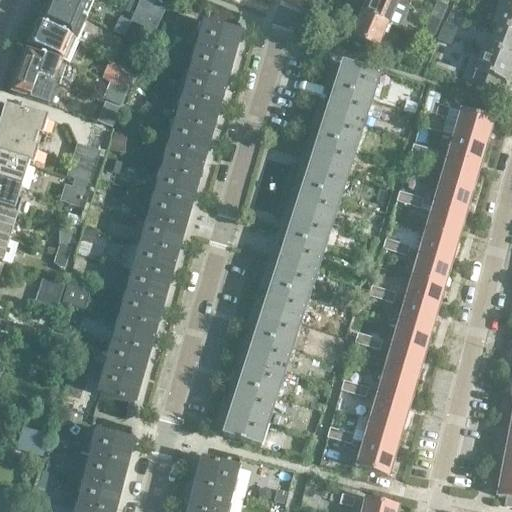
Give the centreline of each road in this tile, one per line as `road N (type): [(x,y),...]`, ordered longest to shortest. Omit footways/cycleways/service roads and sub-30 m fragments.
road 1 (residential): [(147,511),(292,0)]
road 2 (residential): [(435,511),(511,190)]
